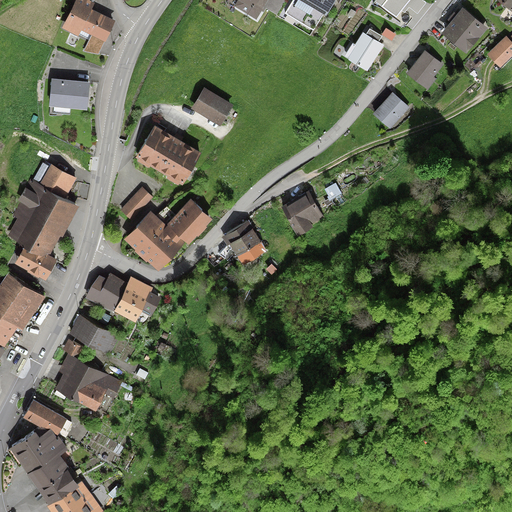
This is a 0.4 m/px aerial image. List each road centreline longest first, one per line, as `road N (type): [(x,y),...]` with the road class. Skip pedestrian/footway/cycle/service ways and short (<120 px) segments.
road 1 (residential): [(444,0),(342,125),(238,210)]
road 2 (track): [(511,84),(301,181)]
road 3 (tertiary): [(139,31),(118,85),(88,246)]
road 4 (residential): [(238,210),(164,276),(88,246)]
road 5 (tertiary): [(88,246),(34,361)]
